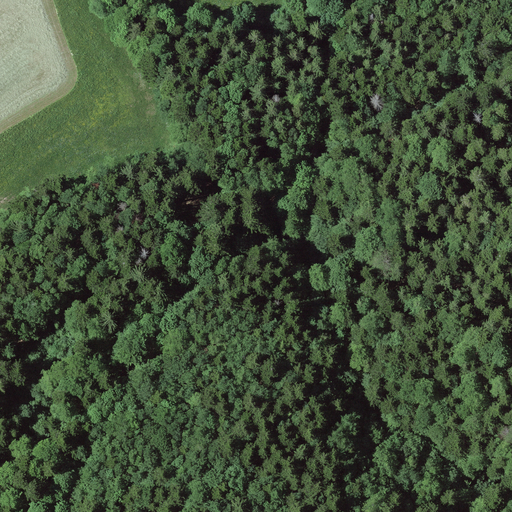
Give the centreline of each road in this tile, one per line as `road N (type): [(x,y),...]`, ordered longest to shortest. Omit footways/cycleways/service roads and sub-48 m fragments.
road 1 (track): [(53,511),(174,317),(228,264),(304,239),(320,90),(354,0)]
road 2 (track): [(0,364),(102,272),(225,205),(294,192),(306,172),(345,143),(443,101),(511,52)]
